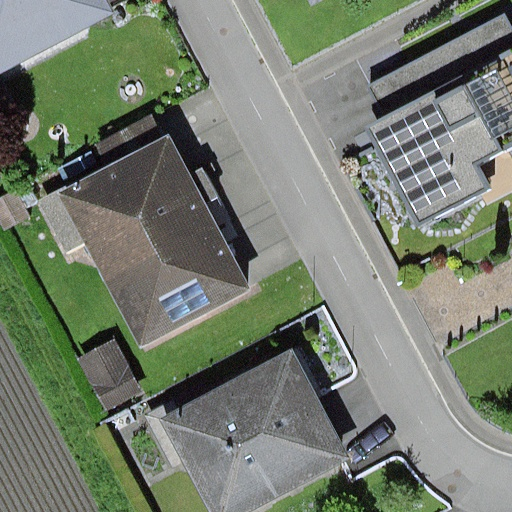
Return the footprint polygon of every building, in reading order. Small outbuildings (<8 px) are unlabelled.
[(125,0),(0,0),(0,76),(130,10),(125,0)] [(447,60),(359,105),(432,243),(509,202),(500,185),(511,178),(511,60),(461,87),(447,60)] [(167,127),(59,184),(71,206),(179,150),(167,127)] [(88,265),(111,253),(164,355),(274,298),(193,142),(179,150),(71,206),(60,211),(88,265)] [(162,396),(134,348),(106,364),(134,412),(162,396)] [(300,374),(180,436),(219,511),(243,511),(344,460),(300,374)]
